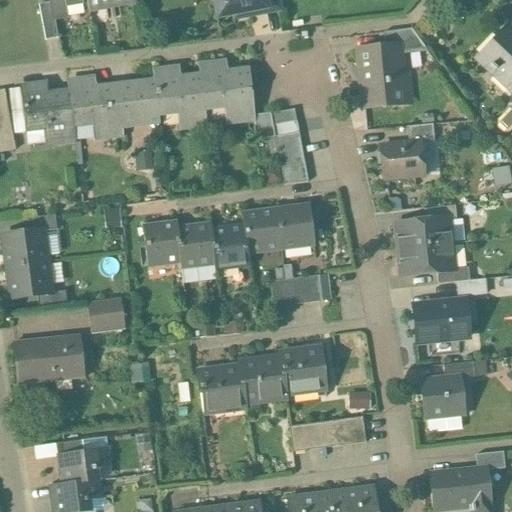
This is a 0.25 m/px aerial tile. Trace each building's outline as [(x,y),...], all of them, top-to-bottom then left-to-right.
[(49,0),(50,4),(53,20),(54,20),(89,14),(88,8),(86,0),(49,0)] [(86,0),(88,8),(112,4),(111,0),(86,0)] [(215,0),(219,17),(250,11),(248,0),(215,0)] [(248,0),(250,11),(251,15),(279,10),(276,0),(248,0)] [(50,4),(39,6),(45,41),(58,39),(54,20),(53,20),(50,4)] [(411,30),(383,33),(385,49),(398,47),(399,52),(426,50),(411,30)] [(511,34),(509,32),(483,59),(490,66),(488,68),(495,75),(497,73),(511,86),(511,104),(508,109),(509,109),(497,122),(497,127),(504,133),(508,133),(511,130),(511,129),(511,34)] [(385,49),(359,51),(360,67),(362,66),(364,85),(362,86),(364,108),(392,105),(391,93),(408,91),(406,75),(401,76),(399,52),(398,47),(385,49)] [(226,64),(199,67),(206,126),(204,107),(225,104),(227,124),(254,121),(255,121),(254,116),(249,73),(228,75),(226,64)] [(179,70),(153,73),(159,131),(160,131),(158,112),(178,110),(181,129),(206,126),(199,67),(198,68),(199,79),(181,81),(179,70)] [(153,84),(96,91),(95,80),(67,83),(74,142),(75,142),(73,122),(93,120),(96,140),(123,137),(122,128),(158,124),(159,131),(153,73),(152,73),(153,84)] [(68,95),(49,97),(47,86),(20,89),(25,128),(46,125),(48,145),(74,142),(67,83),(68,95)] [(20,89),(9,91),(14,135),(25,134),(20,89)] [(6,103),(0,104),(0,116),(9,115),(6,103)] [(294,110),(271,115),(273,126),(296,122),(294,110)] [(9,115),(0,116),(0,129),(11,127),(9,115)] [(271,115),(254,116),(255,121),(254,121),(256,141),(275,138),(273,126),(271,115)] [(296,122),(273,126),(275,138),(299,134),(296,122)] [(433,125),(407,128),(408,145),(420,143),(421,144),(434,143),(433,125)] [(11,127),(0,129),(0,141),(13,139),(11,127)] [(299,134),(275,138),(278,151),(301,146),(299,134)] [(13,139),(0,141),(0,153),(15,151),(13,139)] [(408,145),(380,148),(383,181),(424,177),(421,144),(420,143),(408,145)] [(301,146),(278,151),(280,162),(303,158),(301,146)] [(136,154),(134,169),(146,170),(148,155),(136,154)] [(303,158),(280,162),(282,174),(305,170),(303,158)] [(486,169),(489,187),(510,183),(507,165),(486,169)] [(305,170),(282,174),(284,186),(308,183),(305,170)] [(455,207),(423,210),(424,222),(448,219),(448,220),(456,220),(455,207)] [(309,208),(276,212),(280,250),(314,246),(309,208)] [(276,212),(242,216),(243,228),(244,228),(247,254),(248,254),(280,250),(276,212)] [(55,216),(27,220),(29,233),(42,232),(43,233),(57,231),(55,216)] [(424,222),(394,225),(397,251),(451,245),(448,220),(448,219),(424,222)] [(176,225),(142,229),(147,267),(180,263),(181,263),(177,231),(176,225)] [(177,231),(181,263),(180,263),(181,269),(214,265),(215,265),(211,232),(211,226),(177,231)] [(211,232),(215,265),(214,265),(215,271),(249,266),(248,254),(247,254),(244,228),(243,228),(211,232)] [(29,233),(2,237),(6,269),(47,263),(43,233),(42,232),(29,233)] [(451,245),(397,251),(400,277),(436,273),(454,271),(454,270),(451,245)] [(47,263),(6,269),(11,300),(37,297),(51,295),(51,294),(47,263)] [(468,269),(454,270),(454,271),(436,273),(437,285),(457,283),(469,282),(468,269)] [(328,275),(317,277),(321,303),(332,301),(328,275)] [(317,277),(305,278),(309,304),(321,303),(317,277)] [(305,278),(294,280),(297,306),(309,304),(305,278)] [(294,280),(282,281),(285,307),(297,306),(294,280)] [(469,282),(457,283),(459,298),(485,295),(483,280),(469,282)] [(282,281),(270,283),(274,309),(285,307),(282,281)] [(65,292),(51,294),(51,295),(37,297),(39,310),(67,307),(65,292)] [(120,300),(86,304),(90,334),(124,329),(120,300)] [(464,302),(413,307),(417,344),(468,339),(464,302)] [(211,323),(196,324),(198,339),(213,337),(211,323)] [(80,337),(13,343),(18,386),(84,379),(80,337)] [(320,349),(279,354),(279,358),(280,358),(284,390),(285,390),(325,385),(320,349)] [(279,358),(238,364),(238,368),(239,368),(243,401),(244,401),(286,395),(285,390),(284,390),(280,358),(279,358)] [(484,362),(473,363),(474,378),(485,377),(484,362)] [(473,363),(443,367),(444,380),(459,379),(459,380),(474,378),(473,363)] [(147,364),(130,365),(131,382),(148,381),(147,364)] [(238,368),(197,373),(198,377),(202,409),(245,403),(244,401),(243,401),(239,368),(238,368)] [(444,380),(420,383),(424,419),(427,418),(459,415),(463,415),(459,380),(459,379),(444,380)] [(369,394),(348,394),(348,411),(369,411),(369,394)] [(459,415),(427,418),(429,432),(461,429),(459,415)] [(362,418),(350,420),(353,445),(366,444),(362,418)] [(350,420),(338,421),(341,447),(353,445),(350,420)] [(338,421),(326,423),(329,448),(341,447),(338,421)] [(326,423),(314,424),(317,450),(329,448),(326,423)] [(314,424),(302,426),(305,452),(317,450),(314,424)] [(302,426),(289,428),(293,453),(305,452),(302,426)] [(149,436),(134,438),(137,453),(151,451),(149,436)] [(82,442),(56,445),(57,458),(59,458),(59,456),(83,453),(82,442)] [(83,453),(59,456),(59,458),(63,486),(51,487),(51,488),(97,482),(96,470),(107,468),(105,451),(83,453)] [(503,453),(475,456),(477,471),(486,470),(486,471),(504,469),(503,453)] [(477,471),(430,476),(434,511),(436,511),(435,505),(453,503),(454,509),(470,508),(470,511),(490,511),(486,471),(486,470),(477,471)] [(97,482),(51,488),(54,511),(89,511),(88,501),(99,500),(97,482)] [(375,511),(374,498),(360,499),(359,491),(344,493),(345,501),(346,511),(375,511)] [(344,493),(315,496),(316,505),(317,505),(317,511),(346,511),(345,501),(344,493)] [(315,496),(287,500),(288,511),(317,511),(317,505),(316,505),(315,496)]
